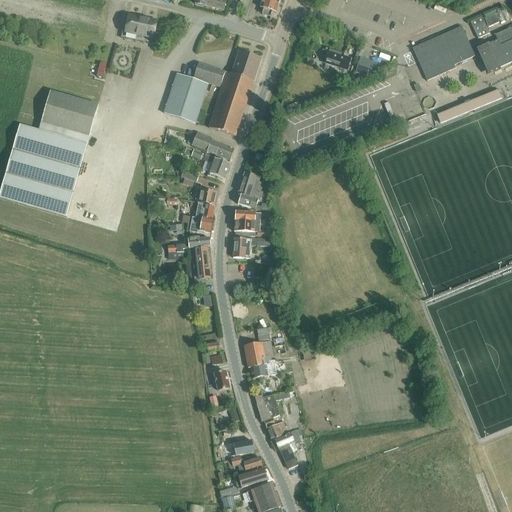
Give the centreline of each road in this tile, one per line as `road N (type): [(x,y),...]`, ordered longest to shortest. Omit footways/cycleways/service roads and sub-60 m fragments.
road 1 (tertiary): [(291,511),(244,405),(222,282),(222,228),(279,41)]
road 2 (unclassified): [(279,41),(136,0)]
